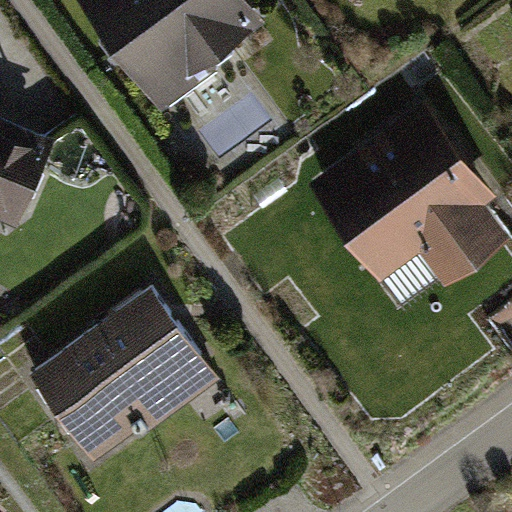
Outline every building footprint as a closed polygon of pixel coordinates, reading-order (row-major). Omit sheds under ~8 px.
[(255,0),(94,0),(162,91),(266,15),(255,0)] [(511,215),(436,107),(327,184),(390,273),(431,245),(454,279),(511,238),(511,215)] [(0,114),(0,222),(24,231),(55,138),(0,114)] [(156,282),(36,366),(102,461),(222,377),(156,282)] [(0,491),(0,511),(6,511),(12,508),(0,491)]
